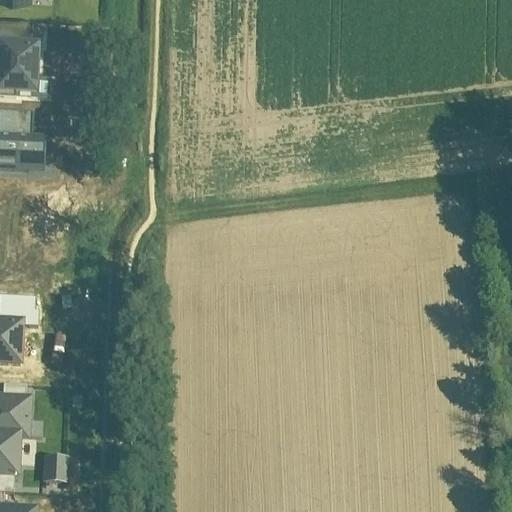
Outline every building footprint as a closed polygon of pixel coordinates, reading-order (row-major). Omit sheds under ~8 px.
[(0,23),(0,44),(34,47),(35,27),(0,23)] [(0,95),(34,97),(36,46),(34,47),(0,44),(0,95)] [(0,112),(0,136),(34,138),(35,114),(0,112)] [(0,171),(47,173),(48,138),(34,138),(0,136),(0,171)] [(0,289),(34,292),(35,268),(50,269),(52,240),(0,236),(0,289)] [(1,299),(0,309),(0,324),(26,326),(36,326),(38,301),(1,299)] [(0,369),(24,371),(26,326),(0,324),(0,369)] [(0,481),(16,482),(18,440),(28,441),(30,396),(0,394),(0,481)] [(52,483),(69,483),(70,459),(52,459),(52,483)]
